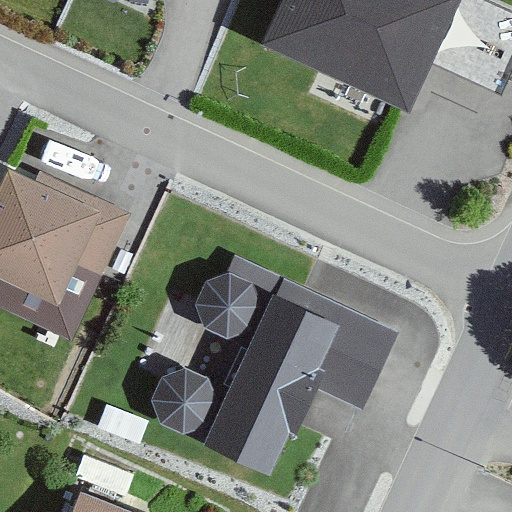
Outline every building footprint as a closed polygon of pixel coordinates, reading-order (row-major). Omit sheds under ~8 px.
[(445,0),(302,0),(282,41),(397,98),(445,0)] [(133,204),(43,158),(0,242),(0,249),(88,294),(133,204)] [(281,280),(213,430),(266,454),(284,414),(294,418),(313,376),(358,396),(389,328),(281,280)] [(207,360),(158,361),(159,419),(209,417),(207,360)] [(132,511),(85,494),(78,511),(132,511)]
